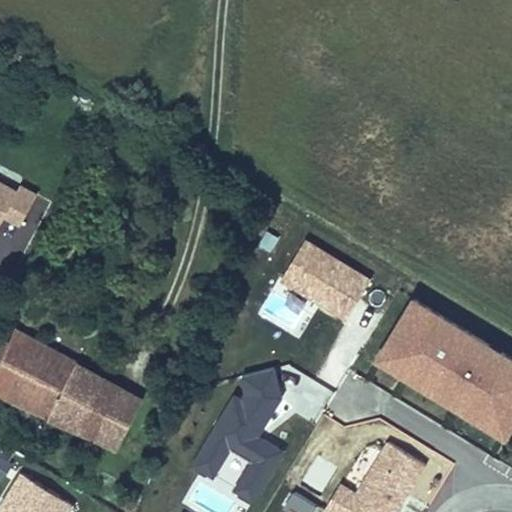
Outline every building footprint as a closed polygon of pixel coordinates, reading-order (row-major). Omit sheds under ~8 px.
[(18,192),(0,182),(0,230),(7,217),(9,212),(26,220),(38,195),(21,186),(18,192)] [(26,220),(9,212),(7,217),(23,225),(26,220)] [(372,276),(305,236),(280,278),(347,318),(372,276)] [(511,358),(411,298),(381,349),(407,365),(401,373),(440,396),(445,388),(471,403),(466,412),(504,435),(511,420),(511,358)] [(145,399),(13,330),(7,344),(0,359),(0,403),(117,455),(145,399)] [(407,365),(381,349),(376,358),(401,373),(407,365)] [(256,438),(280,399),(272,370),(241,378),(245,395),(241,402),(234,398),(193,467),(212,478),(229,451),(251,464),(234,492),(252,503),(282,453),(256,438)] [(471,403),(445,388),(440,396),(466,412),(471,403)] [(328,511),(393,511),(423,462),(387,440),(355,493),(340,484),(325,510),(328,511)] [(0,511),(72,511),(75,509),(20,476),(0,507),(0,511)] [(310,511),(315,504),(294,491),(284,507),(290,511),(289,511),(310,511)]
